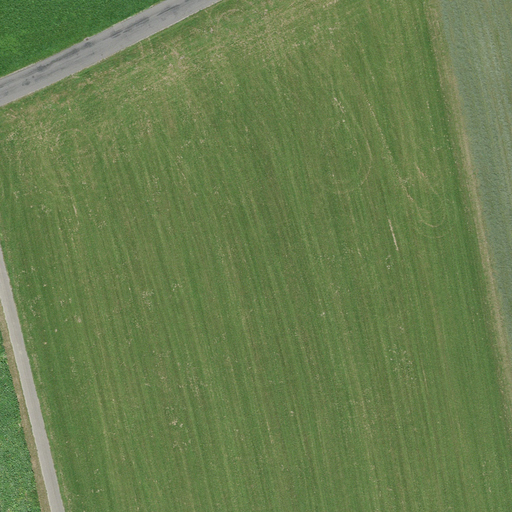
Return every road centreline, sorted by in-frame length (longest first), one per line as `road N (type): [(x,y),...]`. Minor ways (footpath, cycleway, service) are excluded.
road 1 (track): [(0,283),(54,511)]
road 2 (unclassified): [(198,0),(0,92)]
